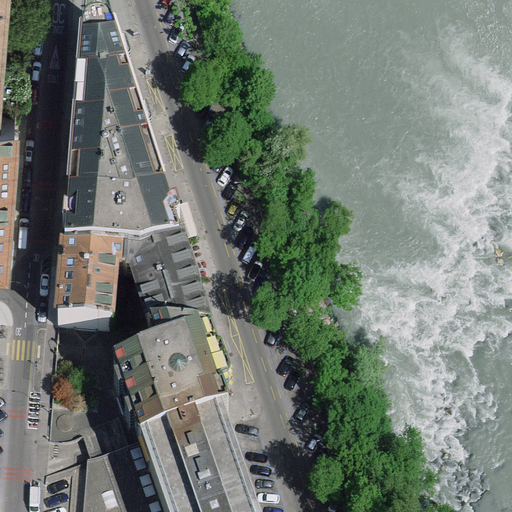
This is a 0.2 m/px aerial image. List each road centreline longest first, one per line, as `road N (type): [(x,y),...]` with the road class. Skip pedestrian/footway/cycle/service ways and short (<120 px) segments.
road 1 (tertiary): [(307,511),(145,0)]
road 2 (residential): [(57,0),(32,295)]
road 3 (residential): [(32,295),(16,511)]
